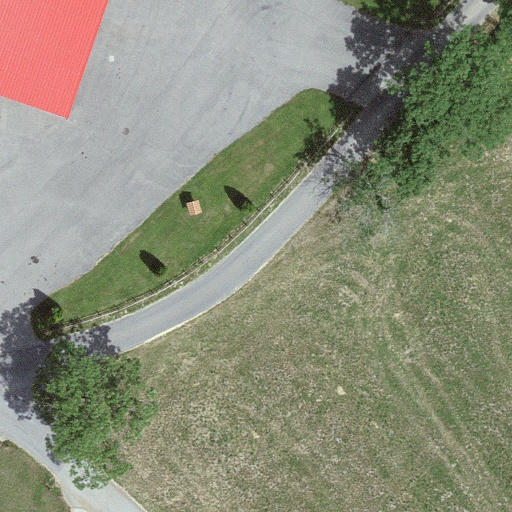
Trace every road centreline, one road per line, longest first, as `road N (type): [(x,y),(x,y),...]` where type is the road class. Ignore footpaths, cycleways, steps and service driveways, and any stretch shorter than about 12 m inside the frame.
road 1 (unclassified): [(488,0),(288,222),(209,290),(126,333),(0,370)]
road 2 (unclassified): [(122,511),(0,413)]
